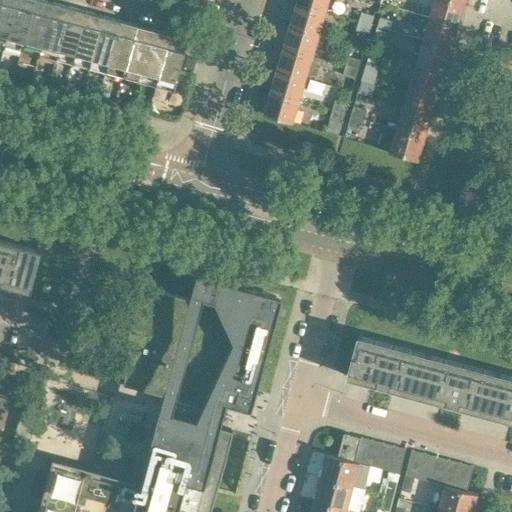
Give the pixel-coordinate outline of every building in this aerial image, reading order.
[(0,0),(0,44),(4,45),(16,0),(0,0)] [(16,0),(4,45),(21,50),(34,0),(16,0)] [(44,0),(34,0),(21,50),(38,54),(52,2),(44,0)] [(298,0),(298,3),(326,11),(329,0),(298,0)] [(458,26),(464,4),(449,0),(435,0),(430,18),(458,26)] [(52,2),(38,54),(55,59),(69,6),(52,2)] [(298,3),(291,25),(319,33),(329,36),(336,14),(326,11),(298,3)] [(69,6),(55,59),(71,63),(85,11),(69,6)] [(85,11),(71,63),(88,67),(102,15),(85,11)] [(362,11),(359,21),(372,25),(375,15),(362,11)] [(102,15),(88,67),(105,72),(119,20),(102,15)] [(380,17),(377,26),(390,30),(393,21),(380,17)] [(451,48),(458,26),(430,18),(424,40),(451,48)] [(119,20),(105,72),(122,76),(136,24),(119,20)] [(356,30),(369,34),(372,25),(359,21),(356,30)] [(136,24),(122,76),(138,81),(152,29),(136,24)] [(291,25),(285,47),(313,55),(319,33),(291,25)] [(387,40),(390,30),(377,26),(375,36),(387,40)] [(152,29),(138,81),(155,85),(169,33),(152,29)] [(169,33),(155,85),(172,90),(186,38),(169,33)] [(445,70),(451,48),(424,40),(417,62),(445,70)] [(278,69),(306,77),(313,55),(285,47),(278,69)] [(349,55),(346,65),(359,69),(361,59),(349,55)] [(367,61),(364,70),(377,74),(380,65),(367,61)] [(438,92),(445,70),(417,62),(410,84),(438,92)] [(343,74),(356,78),(359,69),(346,65),(343,74)] [(278,69),(272,91),(300,99),(306,77),(278,69)] [(364,70),(361,80),(374,84),(377,74),(364,70)] [(432,114),(438,92),(410,84),(404,106),(432,114)] [(293,121),(300,99),(272,91),(265,113),(264,112),(263,113),(294,123),(295,122),(293,121)] [(335,100),(332,109),(345,113),(348,104),(335,100)] [(354,105),(351,115),(364,118),(367,109),(354,105)] [(425,136),(432,114),(404,106),(397,128),(425,136)] [(330,119),(343,122),(345,113),(332,109),(330,119)] [(361,128),(364,118),(351,115),(348,124),(361,128)] [(384,125),(378,148),(420,160),(420,159),(419,158),(425,136),(397,128),(397,129),(384,125)] [(0,238),(0,280),(26,287),(25,290),(27,290),(38,249),(0,238)] [(207,511),(212,496),(214,489),(215,486),(230,429),(230,428),(216,424),(218,418),(223,420),(226,409),(221,407),(222,401),(248,408),(258,369),(279,295),(193,272),(187,293),(199,296),(197,301),(173,295),(159,291),(123,317),(128,324),(123,385),(172,398),(168,412),(157,409),(137,481),(50,457),(35,511),(207,511)] [(419,392),(429,353),(359,335),(348,376),(350,376),(351,374),(378,381),(377,383),(390,387),(391,384),(419,392)] [(429,353),(419,392),(447,400),(447,402),(460,405),(460,403),(489,411),(499,372),(429,353)] [(511,375),(499,372),(489,411),(511,416),(511,375)] [(345,433),(339,456),(355,460),(361,437),(345,433)] [(361,437),(355,460),(360,462),(360,463),(366,464),(373,439),(361,436),(361,437)] [(371,465),(378,467),(384,442),(373,439),(366,464),(371,465)] [(395,445),(384,442),(378,467),(389,470),(395,445)] [(400,473),(406,448),(395,445),(389,470),(400,473)] [(405,475),(414,477),(418,478),(424,453),(412,449),(405,475)] [(328,453),(321,476),(354,485),(365,488),(371,465),(366,464),(360,463),(360,462),(355,460),(339,456),(328,453)] [(437,456),(424,453),(418,478),(430,481),(437,456)] [(443,484),(449,459),(437,456),(430,481),(443,484)] [(443,484),(445,485),(455,487),(461,462),(449,459),(443,484)] [(461,462),(455,487),(468,490),(474,466),(461,462)] [(410,492),(414,477),(405,475),(401,490),(410,492)] [(321,476),(315,500),(348,508),(354,485),(321,476)] [(389,478),(385,493),(394,496),(398,480),(389,478)] [(454,511),(473,511),(478,493),(468,490),(455,487),(445,485),(439,508),(454,511)] [(394,496),(385,493),(381,508),(390,511),(394,496)] [(315,500),(311,511),(346,511),(348,508),(315,500)]
